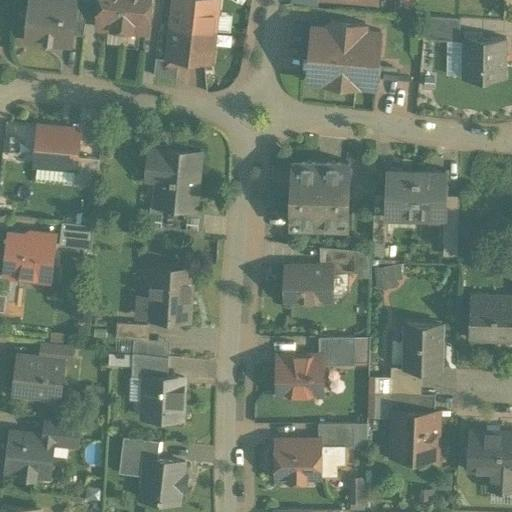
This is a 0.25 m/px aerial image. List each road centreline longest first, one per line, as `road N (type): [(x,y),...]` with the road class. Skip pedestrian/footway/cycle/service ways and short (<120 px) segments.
road 1 (residential): [(230,511),(233,356),(255,110)]
road 2 (residential): [(511,141),(255,110)]
road 3 (residential): [(255,110),(1,86)]
